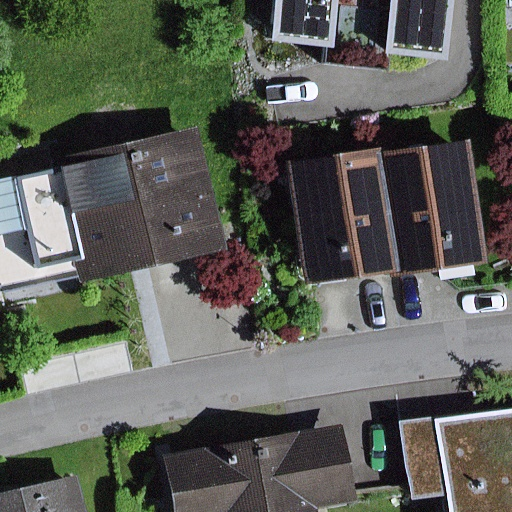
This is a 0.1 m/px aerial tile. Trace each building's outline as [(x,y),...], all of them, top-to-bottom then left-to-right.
[(264,0),(259,42),(321,49),(326,0),(379,0),(373,55),(434,62),(441,0),(264,0)] [(215,250),(189,128),(44,159),(46,169),(0,178),(0,235),(23,230),(32,270),(67,262),(71,281),(215,250)] [(461,140),(370,152),(386,271),(373,273),(374,281),(478,266),(461,140)] [(370,152),(369,148),(277,161),(294,284),(306,283),(309,300),(344,295),(342,277),(373,273),(386,271),(370,152)] [(511,511),(511,407),(392,422),(401,499),(434,496),(436,511),(511,511)] [(335,427),(156,457),(165,511),(307,511),(307,510),(348,503),(335,427)] [(0,511),(79,511),(71,475),(0,491),(0,511)]
